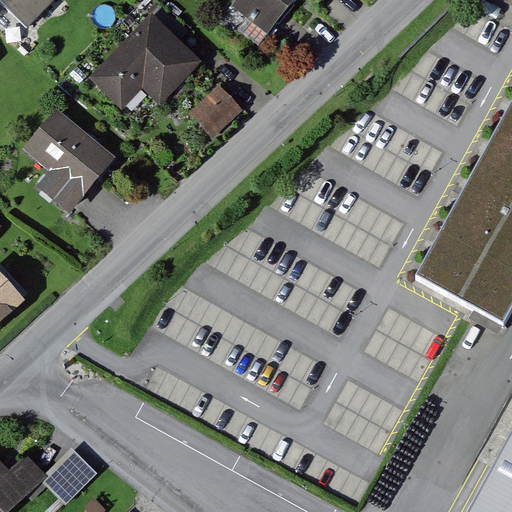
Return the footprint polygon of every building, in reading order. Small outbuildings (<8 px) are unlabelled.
[(50,0),(0,0),(0,21),(15,36),(50,0)] [(292,0),(235,0),(228,10),(262,38),(292,0)] [(511,0),(496,0),(511,8),(511,0)] [(207,63),(156,16),(98,79),(130,108),(145,92),(164,109),(207,63)] [(217,140),(246,113),(223,89),(194,115),(217,140)] [(511,316),(511,98),(415,278),(471,308),(506,327),(511,316)] [(119,163),(62,116),(30,155),(55,176),(44,189),(76,215),(119,163)] [(0,334),(28,307),(0,278),(0,334)] [(511,511),(511,359),(506,370),(511,373),(511,458),(482,511),(511,511)] [(93,476),(67,451),(44,474),(69,500),(93,476)] [(0,511),(7,511),(40,482),(19,459),(4,473),(0,468),(0,511)] [(103,511),(91,499),(82,508),(85,511),(103,511)]
